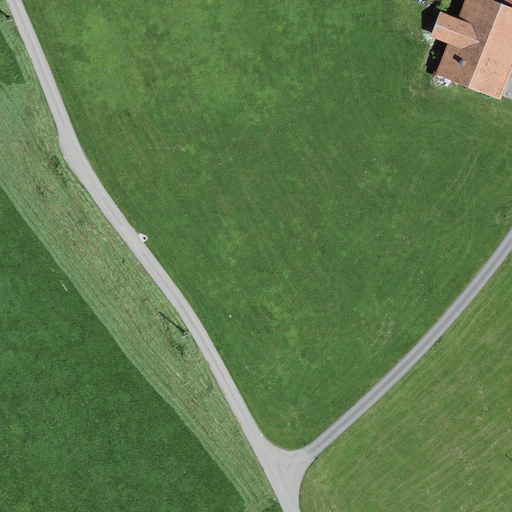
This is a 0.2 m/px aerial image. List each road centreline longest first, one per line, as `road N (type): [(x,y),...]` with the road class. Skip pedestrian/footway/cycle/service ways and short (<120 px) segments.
road 1 (unclassified): [(275,480),(198,338),(107,214),(54,110),(13,0)]
road 2 (unclassified): [(275,480),(412,365),(511,239)]
